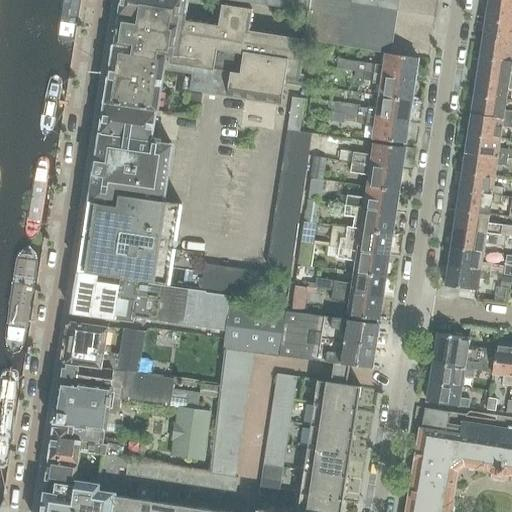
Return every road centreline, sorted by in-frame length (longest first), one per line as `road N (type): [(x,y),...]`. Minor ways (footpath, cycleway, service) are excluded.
road 1 (residential): [(104,0),(23,511)]
road 2 (residential): [(411,308),(458,0)]
road 3 (residential): [(377,511),(411,308)]
